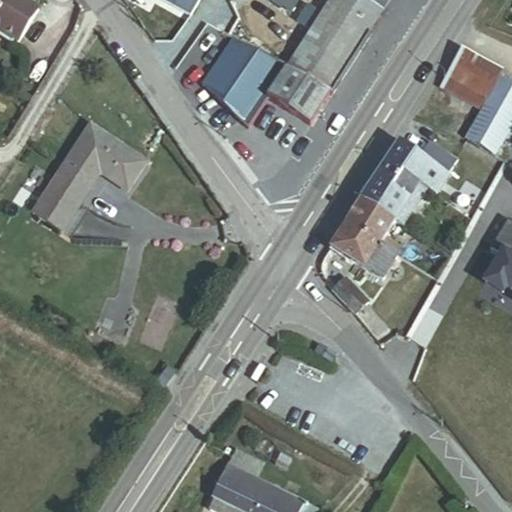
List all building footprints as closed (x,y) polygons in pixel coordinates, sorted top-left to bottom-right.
[(38,10),(21,0),(0,0),(0,31),(18,43),(38,10)] [(154,0),(182,15),(193,21),(204,0),(154,0)] [(332,0),(284,71),(328,95),(381,18),(354,0),(332,0)] [(289,156),(328,95),(284,71),(235,39),(205,86),(239,122),(223,136),(228,143),(245,129),(289,156)] [(445,91),(484,113),(502,82),(505,77),(466,54),(445,91)] [(489,158),(494,161),(511,130),(511,87),(502,82),(484,113),(466,145),(467,145),(489,158)] [(147,159),(93,125),(61,174),(58,172),(30,216),(62,237),(90,193),(91,193),(103,174),(127,189),(147,159)] [(413,154),(401,146),(391,161),(372,191),(363,204),(399,227),(403,230),(415,211),(441,171),(422,160),(426,154),(417,148),(413,154)] [(399,227),(363,204),(348,229),(398,260),(402,255),(387,245),(399,227)] [(511,221),(510,220),(492,249),(503,256),(487,283),(505,293),(508,287),(511,289),(511,221)] [(333,252),(385,285),(400,261),(398,260),(348,229),(333,252)] [(357,317),(371,302),(348,278),(333,292),(357,317)] [(337,354),(321,344),(316,353),(333,363),(337,354)] [(315,511),(256,483),(264,468),(236,455),(214,501),(211,511),(315,511)]
